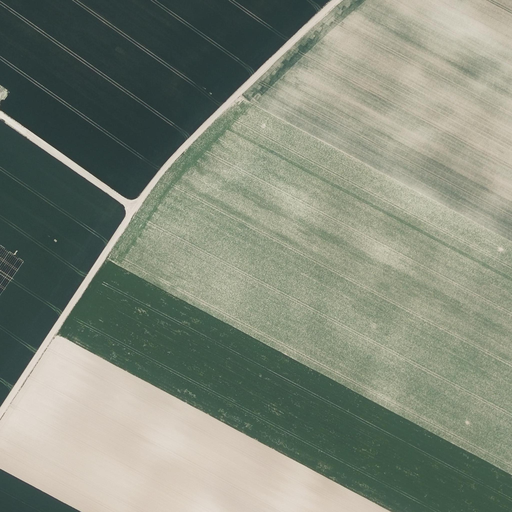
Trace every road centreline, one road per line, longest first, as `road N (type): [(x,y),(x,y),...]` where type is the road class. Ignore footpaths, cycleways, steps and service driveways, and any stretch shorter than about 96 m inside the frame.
road 1 (track): [(0,412),(134,204),(0,113)]
road 2 (track): [(134,204),(273,57),(341,0)]
